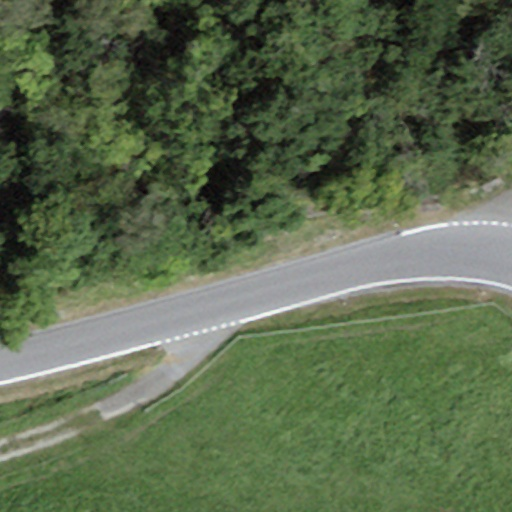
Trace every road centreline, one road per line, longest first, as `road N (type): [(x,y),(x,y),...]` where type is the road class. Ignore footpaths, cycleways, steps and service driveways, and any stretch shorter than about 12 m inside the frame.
road 1 (residential): [(511,257),(470,251),(385,262),(0,358)]
road 2 (track): [(221,304),(175,371),(146,393),(0,449)]
